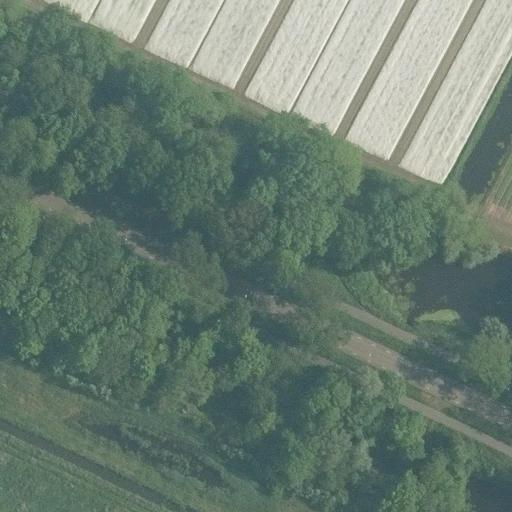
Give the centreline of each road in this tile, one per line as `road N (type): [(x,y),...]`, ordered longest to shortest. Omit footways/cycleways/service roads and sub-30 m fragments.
road 1 (tertiary): [(0,175),(511,416)]
road 2 (track): [(409,511),(443,384)]
